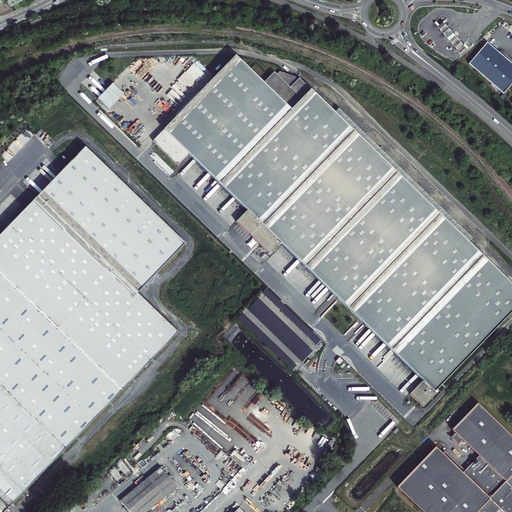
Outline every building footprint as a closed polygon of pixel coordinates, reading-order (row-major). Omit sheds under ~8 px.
[(43,19),(40,15),(31,20),(34,24),(43,19)] [(438,25),(433,30),(437,35),(441,40),(447,34),(443,30),(438,25)] [(447,34),(441,40),(445,44),(451,38),(447,34)] [(448,47),(452,52),(458,47),(454,42),(451,38),(445,44),(448,47)] [(482,43),(464,65),(500,95),(511,79),(511,68),(511,67),(490,50),(482,43)] [(496,53),(493,51),(490,50),(511,67),(509,64),(506,62),(504,59),(501,57),(499,55),(496,53)] [(297,80),(295,77),(279,72),(277,75),(274,72),(272,74),(270,76),(263,83),(249,70),(247,67),(235,56),(153,141),(178,165),(188,154),(247,211),(236,222),(269,254),(280,243),(339,300),(358,318),(422,381),(410,394),(423,407),(439,391),(437,389),(511,311),(511,285),(469,243),(334,113),(299,78),(297,80)] [(109,87),(98,98),(109,109),(123,94),(113,84),(109,87)] [(339,108),(334,113),(469,243),(474,239),(339,108)] [(0,511),(2,511),(120,391),(176,332),(134,292),(181,243),(84,147),(35,197),(20,213),(0,233),(0,511)] [(436,447),(398,487),(424,511),(496,511),(501,508),(505,511),(511,511),(511,433),(479,401),(453,428),(457,431),(464,438),(481,454),(467,468),(463,472),(443,453),(436,447)] [(460,442),(464,438),(457,431),(453,436),(460,442)] [(443,453),(463,472),(467,468),(447,449),(445,451),(443,453)] [(174,486),(158,467),(118,501),(124,508),(123,509),(125,511),(126,510),(127,511),(144,511),(150,507),(153,505),(174,486)]
